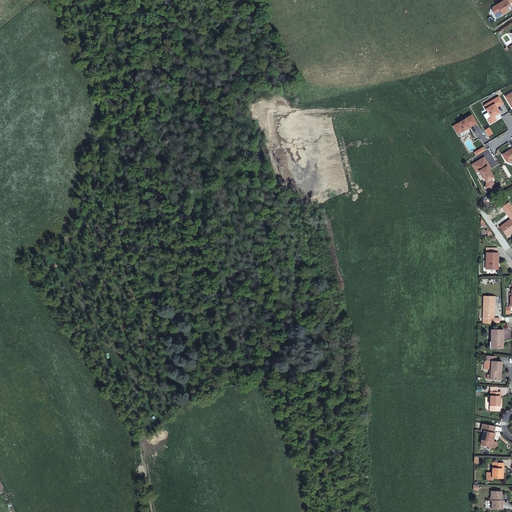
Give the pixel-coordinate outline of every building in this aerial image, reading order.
[(511,0),(502,0),(493,6),(492,9),(495,12),(500,9),(503,13),(511,7),(509,3),(508,3),(507,2),(509,1),(511,1),(511,0)] [(502,103),(498,96),(483,105),(485,108),(484,109),(489,117),(486,119),(489,123),(495,120),(493,117),(493,115),(498,112),(495,107),(502,103)] [(456,134),(474,122),(470,114),(451,125),(456,134)] [(511,148),(501,155),(506,162),(510,160),(511,163),(511,148)] [(483,158),(471,165),(480,180),(482,179),(485,183),(484,188),(491,189),(492,183),(490,179),(492,178),(488,171),(490,170),(483,158)] [(511,219),(498,229),(501,234),(504,238),(511,232),(511,219)] [(496,260),(496,253),(495,253),(487,253),(484,253),(484,269),(495,269),(494,260),(496,260)] [(493,306),(493,297),(491,297),(482,297),(482,313),(489,313),(491,313),(491,306),(493,306)] [(489,313),(482,313),(482,315),(482,325),(493,324),(493,318),(491,318),(491,313),(489,313)] [(488,349),(501,348),(501,331),(489,331),(489,343),(488,343),(488,349)] [(495,357),(486,357),(486,363),(491,363),(490,380),(499,380),(499,372),(501,372),(501,363),(495,363),(495,357)] [(498,407),(499,397),(500,397),(500,393),(489,393),(489,406),(498,407)] [(492,432),(494,426),(482,423),(481,430),(483,431),(480,444),(492,446),(493,441),(492,441),(494,432),(492,432)] [(502,469),(503,469),(504,463),(492,463),(492,473),(486,472),(486,480),(492,480),(492,478),(502,478),(502,469)] [(491,499),(491,509),(499,509),(499,508),(502,508),(502,502),(501,502),(501,491),(491,491),(491,499)]
